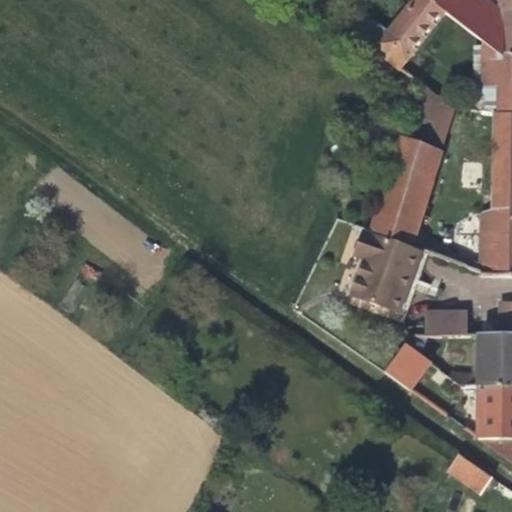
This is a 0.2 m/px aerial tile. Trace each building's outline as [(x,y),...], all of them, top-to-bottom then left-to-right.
[(400,71),(444,13),(427,0),(414,0),(374,50),(400,71)] [(479,0),(427,0),(444,13),(481,41),(482,42),(500,56),(511,58),(511,57),(511,0),(492,0),(482,2),(479,0)] [(511,101),(511,57),(511,58),(500,56),(482,42),(481,41),(481,47),(481,91),(485,97),(497,101),(511,101)] [(511,101),(497,101),(485,97),(481,91),(481,47),(473,47),(473,111),(485,115),(493,116),(511,116),(511,101)] [(440,153),(457,106),(435,100),(419,85),(400,139),(440,153)] [(511,163),(511,116),(493,116),(492,164),(511,163)] [(420,218),(440,153),(400,139),(370,234),(411,248),(420,218)] [(511,193),(511,163),(492,164),(492,193),(511,193)] [(511,193),(492,193),(491,211),(511,211),(511,193)] [(511,278),(511,211),(491,211),(480,215),(479,235),(477,265),(470,264),(470,270),(479,273),(479,277),(511,278)] [(479,235),(420,218),(411,248),(418,251),(427,254),(470,270),(470,264),(477,265),(479,235)] [(397,314),(418,251),(411,248),(370,234),(368,239),(362,236),(355,261),(362,263),(350,299),(382,309),(397,314)] [(417,283),(427,254),(418,251),(397,314),(382,309),(379,317),(402,325),(417,283)] [(498,327),(511,325),(511,300),(497,302),(498,327)] [(460,338),(460,327),(422,328),(422,338),(426,338),(460,338)] [(422,338),(422,328),(404,328),(401,338),(422,338)] [(511,337),(479,338),(478,373),(451,373),(447,378),(462,388),(511,388),(511,337)] [(426,363),(426,338),(422,338),(401,338),(404,347),(423,361),(426,363)] [(403,389),(423,361),(404,347),(384,376),(403,389)] [(511,388),(462,388),(461,399),(478,400),(477,442),(506,441),(511,441),(511,388)] [(511,441),(506,441),(477,442),(511,466),(511,441)] [(492,480),(459,457),(448,472),(481,495),(487,487),(491,491),(496,483),(492,480)]
